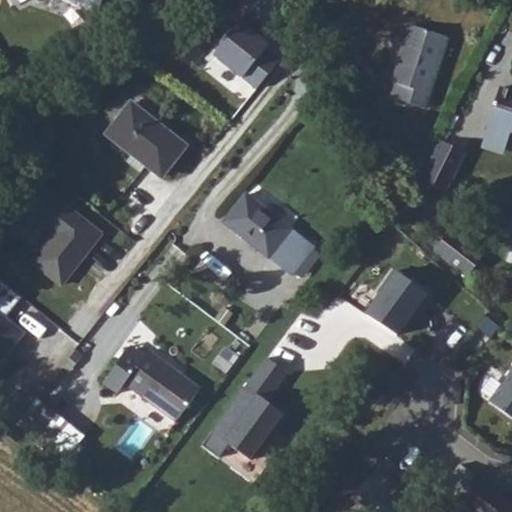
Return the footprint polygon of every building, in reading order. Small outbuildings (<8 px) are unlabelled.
[(29,0),(34,8),(45,0),(55,0),(75,7),(84,20),(118,0),(29,0)] [(242,20),(215,55),(257,88),(280,58),(267,49),(271,43),(242,20)] [(409,26),(391,78),(396,81),(391,99),(426,111),(448,39),(409,26)] [(511,138),(511,93),(498,88),(484,126),(486,127),(480,143),(506,153),(511,138)] [(134,101),(107,134),(167,176),(191,144),(134,101)] [(465,153),(441,141),(422,178),(446,193),(465,153)] [(32,186),(6,221),(28,236),(36,222),(53,234),(31,264),(60,285),(98,234),(32,186)] [(246,195),(225,221),(298,273),(317,246),(246,195)] [(483,256),(449,231),(435,250),(469,275),(483,256)] [(426,294),(393,270),(364,309),(397,333),(426,294)] [(0,283),(0,358),(2,359),(21,334),(4,321),(20,299),(0,283)] [(127,347),(103,378),(119,390),(125,382),(177,420),(199,390),(148,351),(142,358),(127,347)] [(285,411),(272,402),(292,374),(266,356),(212,432),(251,460),(285,411)] [(511,371),(488,401),(511,418),(511,371)] [(34,414),(13,442),(47,467),(67,439),(34,414)] [(431,511),(444,511),(445,511),(463,488),(447,476),(424,507),(431,511)] [(495,511),(463,488),(445,511),(444,511),(495,511)]
